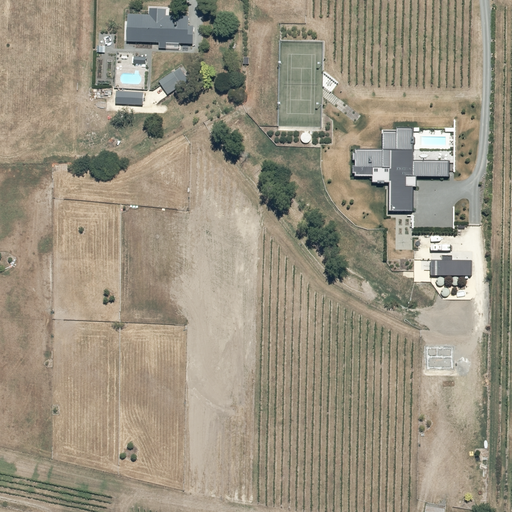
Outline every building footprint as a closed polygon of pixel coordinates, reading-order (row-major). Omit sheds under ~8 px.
[(138,42),(180,43),(180,16),(138,16),(138,42)] [(136,70),(132,70),(132,63),(116,62),(115,88),(144,89),(145,65),(136,65),(136,70)] [(180,67),(158,82),(168,95),(189,80),(180,67)] [(412,172),(411,179),(421,179),(421,180),(429,181),(429,178),(437,178),(437,173),(440,173),(440,168),(453,168),(454,151),(437,151),(437,154),(437,158),(436,166),(413,165),(414,150),(378,149),(378,152),(354,152),(354,162),(351,162),(351,172),(348,172),(347,182),(345,182),(344,192),(361,192),(361,184),(368,184),(368,176),(381,176),(381,172),(386,172),(386,174),(392,174),(392,172),(412,172)] [(471,243),(475,243),(475,238),(477,238),(477,223),(463,223),(463,230),(469,230),(469,237),(471,237),(471,243)]
